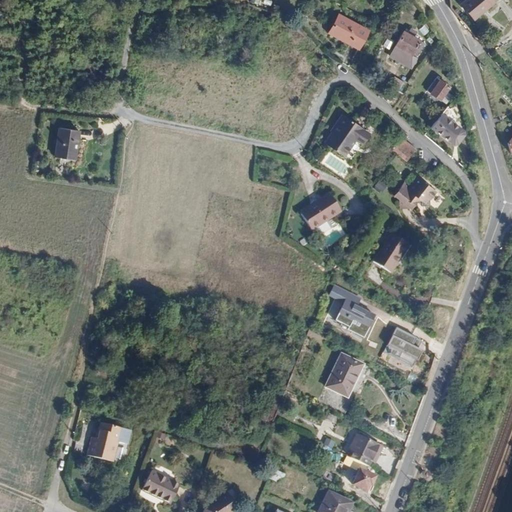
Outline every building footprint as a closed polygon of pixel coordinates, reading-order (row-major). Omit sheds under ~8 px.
[(462,0),(460,2),(472,17),(492,0),(495,4),(499,0),(462,0)] [(339,12),(329,28),(358,46),(367,29),(339,12)] [(404,30),(395,45),(415,57),(424,42),(404,30)] [(375,41),(369,53),(374,55),(380,43),(375,41)] [(415,57),(395,45),(389,55),(410,68),(415,57)] [(394,75),(388,87),(396,92),(403,81),(394,75)] [(433,94),(440,99),(449,86),(439,78),(429,91),(433,94)] [(440,113),(431,126),(453,144),(457,143),(464,134),(463,131),(440,113)] [(334,127),(351,140),(352,139),(359,144),(365,134),(360,131),(361,129),(340,115),(334,125),(335,126),(334,127)] [(76,127),(57,125),(54,153),(73,156),(76,127)] [(334,127),(323,144),(341,156),(351,140),(334,127)] [(394,149),(409,160),(418,149),(404,137),(394,149)] [(400,182),(391,194),(396,198),(398,207),(407,206),(409,207),(414,200),(417,200),(418,205),(426,204),(425,197),(432,189),(414,176),(406,186),(400,182)] [(378,179),(373,186),(380,191),(385,184),(378,179)] [(329,195),(300,215),(312,232),(341,212),(329,195)] [(392,236),(373,264),(391,275),(409,246),(392,236)] [(337,296),(341,288),(334,285),(329,295),(344,303),(345,300),(337,296)] [(356,306),(360,299),(349,293),(341,288),(337,296),(345,300),(356,306)] [(356,306),(345,300),(344,303),(339,313),(342,314),(338,322),(349,328),(351,323),(360,327),(362,324),(369,327),(375,315),(356,306)] [(421,341),(395,328),(383,352),(412,366),(420,350),(417,349),(421,341)] [(341,353),(325,386),(348,397),(364,363),(341,353)] [(93,442),(88,459),(123,468),(132,435),(102,427),(98,443),(93,442)] [(358,435),(351,451),(353,452),(372,461),(376,462),(383,447),(358,435)] [(348,457),(369,467),(372,461),(353,452),(352,455),(348,453),(347,456),(348,457)] [(346,463),(360,470),(361,469),(375,476),(378,471),(369,467),(348,457),(346,463)] [(360,470),(354,484),(370,492),(377,477),(375,476),(361,469),(360,470)] [(274,471),(270,479),(278,483),(282,475),(274,471)] [(151,474),(142,493),(170,506),(180,488),(151,474)] [(319,511),(347,511),(352,504),(329,493),(319,511)] [(210,505),(208,510),(205,509),(203,511),(236,511),(238,511),(227,495),(210,505)]
